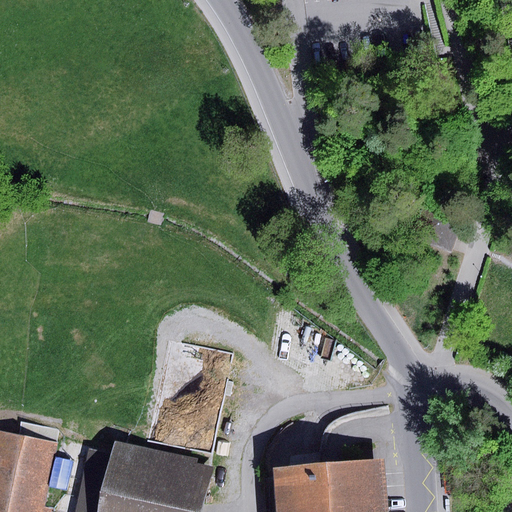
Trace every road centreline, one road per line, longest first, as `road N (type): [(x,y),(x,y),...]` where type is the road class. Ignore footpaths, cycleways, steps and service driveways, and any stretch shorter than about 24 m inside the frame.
road 1 (residential): [(223,0),(349,279),(416,389)]
road 2 (track): [(416,389),(441,358),(511,140)]
road 3 (residential): [(422,511),(416,389)]
